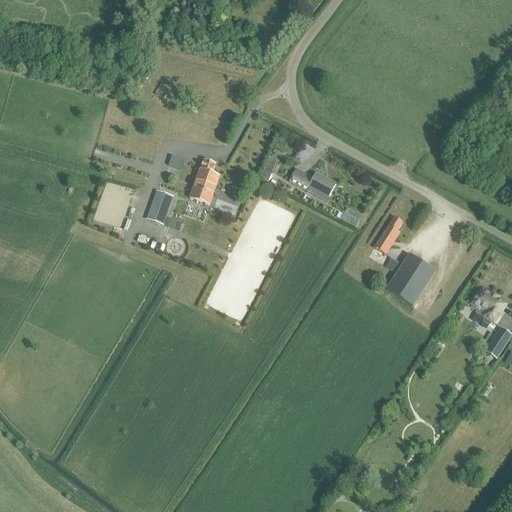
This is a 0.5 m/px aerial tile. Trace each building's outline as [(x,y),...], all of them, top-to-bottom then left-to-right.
[(171,89),(162,83),(155,95),(163,101),(171,89)] [(183,161),(172,157),(168,167),(180,171),(183,161)] [(201,172),(200,171),(190,200),(209,207),(219,178),(211,175),(215,166),(204,162),(201,172)] [(308,189),(328,199),(335,186),(315,175),(313,180),(296,170),(289,183),(306,192),(308,189)] [(263,172),(260,179),(268,182),(270,176),(263,172)] [(171,198),(158,193),(148,221),(161,226),(171,198)] [(341,221),(357,227),(362,214),(346,208),(341,221)] [(400,234),(397,232),(402,224),(393,218),(373,249),(385,256),(400,234)] [(170,220),(167,228),(174,230),(177,223),(170,220)] [(386,291),(412,308),(435,273),(409,256),(386,291)] [(385,268),(394,274),(399,265),(391,260),(385,268)] [(491,294),(490,296),(481,290),(471,306),(472,306),(471,309),(475,312),(477,310),(478,311),(480,309),(486,313),(483,318),(484,319),(483,323),(489,327),(492,324),(493,325),(506,306),(497,300),(498,298),(491,294)] [(511,337),(500,329),(485,353),(496,360),(511,337)]
